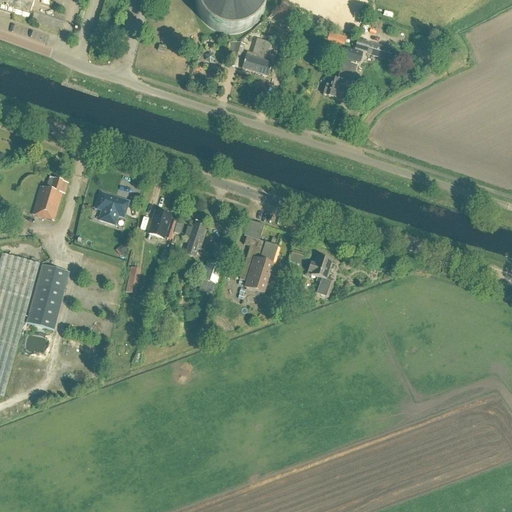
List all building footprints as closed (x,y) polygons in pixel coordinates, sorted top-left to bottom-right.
[(0,0),(0,10),(27,19),(33,0),(0,0)] [(162,13),(165,0),(164,0),(158,0),(156,11),(162,13)] [(225,36),(231,36),(236,35),(241,34),(246,32),(250,29),(254,26),(258,22),(261,17),(263,12),(264,7),(265,2),(264,0),(194,0),(194,4),(195,10),(197,15),(199,19),(202,24),(206,27),(210,30),(215,33),(220,35),(225,36)] [(288,29),(295,31),(298,22),(290,20),(288,29)] [(259,55),(254,75),(266,79),(270,66),(263,64),(271,40),(267,39),(268,35),(266,34),(263,42),(267,44),(265,51),(258,48),(257,54),(259,55)] [(389,63),(393,52),(358,41),(354,52),(389,63)] [(226,55),(232,57),(229,67),(238,69),(245,47),(236,44),(229,44),(226,55)] [(284,68),(289,49),(281,47),(276,65),(284,68)] [(350,62),(353,52),(347,50),(344,60),(350,62)] [(353,52),(350,62),(359,65),(362,55),(353,52)] [(259,55),(257,54),(256,56),(246,53),(245,58),(241,71),(254,75),(259,55)] [(337,101),(349,64),(342,62),(336,80),(332,79),(329,87),(325,86),(322,94),(326,96),(326,97),(337,101)] [(349,64),(337,101),(350,105),(356,86),(350,85),(356,66),(349,64)] [(64,195),(67,185),(49,179),(46,190),(40,188),(32,216),(54,222),(62,195),(64,195)] [(123,218),(128,203),(101,195),(96,210),(102,212),(99,221),(114,226),(117,217),(123,218)] [(19,222),(22,213),(5,208),(2,218),(19,222)] [(163,240),(171,217),(154,212),(147,234),(163,240)] [(199,251),(204,237),(202,236),(205,226),(195,223),(184,256),(196,259),(198,250),(199,251)] [(263,294),(272,266),(278,249),(259,242),(264,227),(248,223),(244,238),(246,238),(243,246),(250,248),(239,281),(246,283),(245,288),(263,294)] [(134,244),(146,245),(147,226),(134,225),(134,244)] [(173,242),(176,233),(168,230),(165,239),(173,242)] [(162,252),(159,261),(165,263),(168,254),(162,252)] [(0,398),(4,399),(39,266),(2,256),(0,263),(0,398)] [(325,283),(331,263),(317,258),(314,267),(310,265),(307,273),(311,275),(310,277),(319,280),(314,295),(328,300),(333,285),(325,283)] [(217,287),(223,268),(207,263),(201,281),(217,287)] [(56,333),(71,275),(43,267),(28,325),(56,333)] [(117,368),(124,369),(125,360),(118,359),(117,368)]
